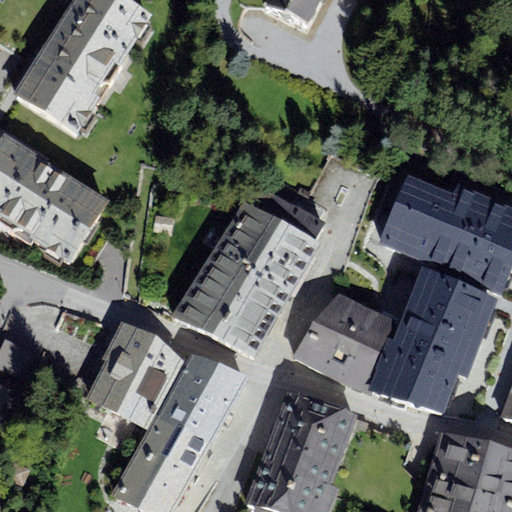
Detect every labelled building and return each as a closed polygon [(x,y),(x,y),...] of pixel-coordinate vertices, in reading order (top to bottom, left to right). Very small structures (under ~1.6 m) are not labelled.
[(128,0),(72,0),(14,94),(78,133),(153,15),(128,0)] [(325,0),(271,0),(265,14),(309,34),(325,0)] [(0,218),(72,264),(112,201),(4,133),(0,139),(0,218)] [(409,175),(380,244),(501,295),(511,269),(511,207),(457,184),(453,194),(409,175)] [(176,316),(256,360),(272,331),(320,244),(241,200),(176,316)] [(419,267),(372,388),(443,416),(459,374),(469,378),(500,298),(419,267)] [(298,359),(360,391),(396,322),(334,290),(298,359)] [(157,335),(120,322),(86,399),(147,430),(156,414),(186,362),(157,335)] [(40,356),(6,341),(0,354),(0,369),(28,382),(40,356)] [(186,362),(156,414),(212,444),(250,377),(191,354),(186,362)] [(0,413),(10,391),(0,385),(0,413)] [(511,389),(502,418),(511,421),(511,389)] [(287,390),(247,503),(271,511),(332,511),(341,488),(333,485),(358,415),(287,390)] [(175,511),(212,444),(156,414),(147,430),(112,495),(144,511),(175,511)] [(511,450),(440,432),(426,483),(511,506),(511,450)] [(30,471),(15,464),(8,480),(23,487),(30,471)] [(511,511),(511,506),(426,483),(417,511),(511,511)]
